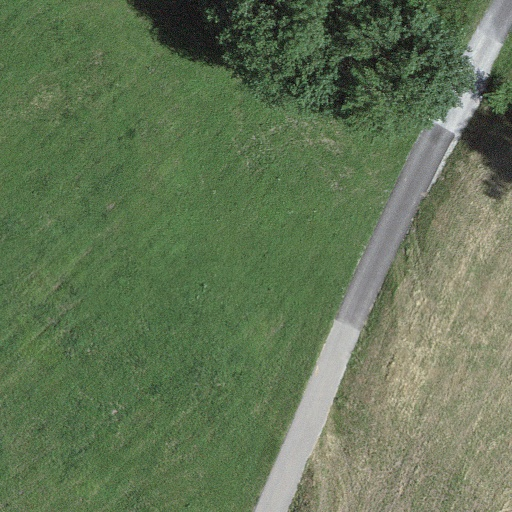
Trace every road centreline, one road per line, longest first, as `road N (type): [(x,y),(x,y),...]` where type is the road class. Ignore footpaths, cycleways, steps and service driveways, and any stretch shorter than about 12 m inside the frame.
road 1 (track): [(337,340),(509,0)]
road 2 (residential): [(277,511),(337,340)]
